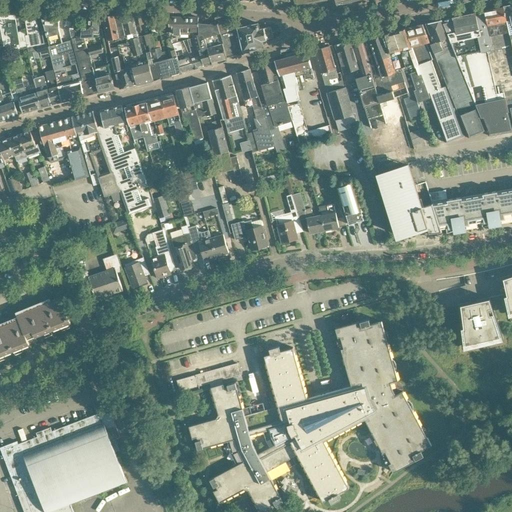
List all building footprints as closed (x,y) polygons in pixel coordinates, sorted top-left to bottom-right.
[(511,5),(503,7),(507,23),(511,40),(511,45),(511,5)] [(14,9),(0,7),(0,25),(0,26),(2,38),(4,44),(5,51),(20,49),(24,48),(23,41),(19,42),(14,9)] [(507,23),(503,7),(484,11),(489,34),(494,50),(487,52),(492,71),(497,93),(504,92),(506,97),(511,125),(511,45),(511,40),(507,23)] [(27,41),(23,41),(24,48),(27,47),(36,46),(41,45),(39,33),(37,19),(35,10),(23,9),(25,18),(28,35),(26,36),(27,41)] [(93,69),(88,48),(87,45),(85,38),(76,39),(76,38),(72,39),(72,40),(62,43),(59,28),(60,12),(40,10),(43,20),(49,47),(48,47),(54,67),(54,70),(62,102),(84,97),(84,96),(99,92),(95,77),(95,76),(94,71),(93,69)] [(489,34),(484,11),(452,18),(453,18),(444,20),(443,23),(451,42),(464,74),(476,104),(477,108),(486,131),(489,135),(511,130),(511,125),(506,97),(504,92),(497,93),(492,71),(487,52),(494,50),(489,34)] [(101,29),(98,29),(99,15),(88,14),(87,29),(84,29),(84,31),(75,30),(69,30),(72,39),(76,38),(76,39),(85,38),(93,37),(103,36),(101,29)] [(103,16),(108,39),(116,37),(117,41),(126,39),(125,34),(121,17),(103,15),(103,16)] [(121,17),(125,34),(136,32),(133,18),(121,17)] [(168,17),(168,27),(172,27),(172,31),(175,31),(175,35),(188,34),(188,39),(194,38),(193,34),(190,34),(189,17),(168,17)] [(198,17),(189,17),(190,34),(193,34),(199,34),(198,22),(198,17)] [(451,42),(443,23),(442,20),(425,23),(429,33),(432,40),(434,46),(431,47),(456,109),(476,104),(464,74),(451,42)] [(207,48),(206,43),(212,41),(211,36),(220,33),(217,23),(198,22),(199,34),(193,34),(194,38),(198,54),(200,55),(204,66),(213,64),(212,61),(208,47),(207,48)] [(238,25),(217,23),(220,33),(227,57),(242,54),(241,51),(243,50),(239,28),(238,25)] [(258,23),(239,28),(243,50),(263,46),(262,40),(273,38),(271,26),(259,29),(258,23)] [(423,24),(405,28),(429,98),(430,97),(446,143),(464,136),(446,85),(441,87),(431,60),(433,59),(426,43),(430,42),(423,24)] [(405,28),(394,31),(400,50),(406,67),(409,66),(411,73),(416,90),(414,90),(418,102),(429,98),(405,28)] [(383,33),(382,34),(389,54),(390,54),(393,65),(395,71),(397,70),(399,71),(401,71),(409,92),(407,93),(409,97),(403,99),(410,118),(421,113),(417,102),(418,102),(414,90),(416,90),(411,73),(409,66),(406,67),(400,50),(394,31),(392,31),(383,33)] [(164,77),(153,42),(150,33),(144,35),(147,46),(148,45),(150,51),(146,52),(148,58),(149,63),(151,70),(154,80),(164,77)] [(227,57),(220,33),(211,36),(212,41),(206,43),(207,48),(208,47),(212,61),(227,58),(227,57)] [(389,54),(382,34),(367,36),(367,37),(368,38),(367,38),(369,44),(366,45),(370,56),(374,55),(374,56),(373,56),(374,59),(375,59),(379,70),(381,76),(395,71),(393,65),(390,54),(389,54)] [(130,43),(127,44),(129,53),(137,84),(137,85),(154,80),(151,70),(149,63),(148,58),(142,60),(139,54),(142,53),(138,36),(134,38),(129,39),(130,43)] [(171,58),(168,59),(173,75),(182,72),(173,45),(171,39),(170,37),(165,39),(167,45),(171,58)] [(194,38),(188,39),(187,40),(191,56),(193,62),(191,63),(193,69),(204,66),(200,55),(198,54),(194,38)] [(351,40),(360,68),(362,76),(356,77),(356,78),(359,90),(375,85),(371,73),(372,72),(362,38),(351,41),(351,40)] [(351,40),(335,45),(338,55),(344,73),(352,70),(355,78),(356,78),(356,77),(362,76),(360,68),(351,40)] [(165,51),(162,52),(161,47),(160,47),(159,43),(157,43),(157,41),(153,42),(164,77),(173,75),(168,59),(165,51)] [(127,42),(118,44),(120,55),(123,55),(126,69),(124,69),(123,69),(129,86),(137,84),(129,53),(127,44),(127,42)] [(173,45),(182,72),(193,69),(191,63),(193,62),(191,56),(182,59),(182,57),(183,57),(180,42),(178,43),(173,45)] [(38,51),(38,52),(49,50),(48,43),(41,45),(36,46),(38,51)] [(336,69),(332,55),(329,46),(315,50),(321,73),(327,93),(342,88),(341,82),(332,84),(331,83),(330,83),(328,76),(330,75),(331,79),(338,78),(336,69)] [(104,55),(103,48),(89,51),(90,58),(104,55)] [(305,79),(314,77),(308,52),(297,55),(302,75),(304,74),(305,79)] [(300,76),(302,75),(297,55),(286,58),(296,100),(299,99),(297,91),(304,90),(300,76)] [(118,56),(112,57),(115,71),(120,89),(129,86),(123,69),(124,69),(122,60),(119,61),(118,56)] [(286,58),(274,61),(283,86),(288,102),(296,100),(286,58)] [(256,66),(257,66),(261,85),(266,100),(268,105),(271,114),(265,116),(269,127),(278,152),(286,149),(278,125),(291,122),(290,120),(292,119),(292,117),(290,112),(288,106),(285,99),(284,100),(276,71),(273,61),(256,66)] [(113,79),(112,79),(108,65),(93,69),(94,71),(95,76),(95,77),(99,92),(114,88),(113,81),(113,79)] [(237,72),(237,73),(240,82),(246,108),(252,106),(256,117),(254,118),(256,128),(252,130),(253,132),(248,133),(248,136),(253,152),(275,146),(277,152),(278,152),(269,127),(265,116),(263,109),(260,102),(253,81),(250,68),(237,72)] [(62,102),(54,70),(45,72),(47,82),(51,81),(53,87),(49,88),(54,104),(62,102)] [(409,92),(401,71),(399,71),(397,70),(395,71),(381,76),(379,70),(372,72),(371,73),(375,85),(359,90),(368,118),(368,119),(370,125),(385,120),(382,108),(393,105),(391,99),(407,93),(409,92)] [(33,74),(34,78),(38,92),(42,108),(52,105),(44,76),(43,72),(33,74)] [(231,75),(213,80),(228,132),(245,127),(244,120),(237,97),(231,75)] [(17,87),(15,87),(18,97),(18,98),(23,113),(42,108),(38,92),(34,78),(35,83),(24,86),(22,78),(15,80),(17,87)] [(207,82),(189,87),(199,118),(216,113),(207,82)] [(189,87),(176,91),(185,124),(189,123),(194,141),(204,138),(199,118),(189,87)] [(346,87),(342,88),(327,93),(339,131),(351,128),(350,124),(356,121),(346,87)] [(0,121),(18,115),(10,92),(2,95),(0,89),(0,121)] [(174,95),(160,98),(165,116),(167,116),(170,126),(174,124),(176,132),(183,130),(174,95)] [(160,98),(149,101),(154,119),(158,136),(164,134),(159,118),(165,116),(160,98)] [(149,101),(136,105),(145,137),(149,150),(148,145),(158,142),(159,148),(161,147),(160,141),(158,141),(155,133),(154,134),(152,129),(154,128),(152,120),(154,119),(149,101)] [(299,103),(288,106),(290,112),(301,108),(299,103)] [(125,108),(127,117),(129,125),(134,140),(143,137),(147,151),(149,150),(145,137),(136,105),(125,108)] [(123,108),(112,111),(121,146),(120,147),(123,162),(117,163),(120,171),(114,173),(120,191),(122,196),(127,195),(128,195),(141,191),(146,204),(154,202),(149,184),(134,140),(129,125),(130,128),(128,128),(123,108)] [(301,108),(290,112),(292,117),(303,114),(301,108)] [(477,108),(459,115),(468,138),(486,131),(477,108)] [(114,173),(99,131),(96,121),(93,111),(72,117),(78,140),(81,140),(89,171),(95,169),(104,196),(112,194),(120,191),(114,173)] [(112,111),(101,114),(104,123),(104,128),(106,134),(107,133),(112,149),(120,147),(121,146),(112,111)] [(303,114),(292,117),(292,119),(293,123),(304,119),(303,114)] [(72,117),(63,119),(68,139),(72,138),(73,142),(78,140),(72,117)] [(63,119),(50,123),(60,160),(68,158),(74,180),(89,176),(80,148),(72,150),(68,139),(63,119)] [(304,119),(293,123),(295,129),(306,125),(304,119)] [(37,127),(37,128),(39,136),(41,143),(44,143),(44,145),(45,145),(48,157),(49,157),(50,162),(51,162),(51,165),(54,167),(58,166),(60,163),(59,160),(60,160),(50,123),(37,127)] [(306,125),(295,129),(297,134),(308,131),(306,125)] [(329,125),(324,126),(327,138),(333,136),(329,125)] [(234,169),(231,158),(222,126),(209,130),(215,154),(217,153),(222,172),(234,169)] [(324,126),(319,128),(322,139),(327,138),(324,126)] [(319,128),(313,129),(317,141),(322,139),(319,128)] [(313,129),(308,131),(311,142),(317,141),(313,129)] [(30,130),(19,135),(28,157),(40,152),(37,144),(35,144),(30,130)] [(414,146),(423,143),(418,130),(409,132),(414,146)] [(308,131),(297,134),(300,145),(311,142),(308,131)] [(19,135),(9,138),(15,155),(17,161),(28,157),(19,135)] [(15,155),(9,138),(0,141),(0,149),(4,159),(14,155),(15,155)] [(236,156),(231,158),(234,169),(235,176),(238,186),(247,183),(244,173),(241,174),(236,156)] [(38,169),(40,173),(43,182),(49,180),(44,166),(38,169)] [(409,166),(377,175),(396,237),(427,227),(429,233),(441,231),(432,203),(422,206),(409,166)] [(309,176),(307,169),(297,172),(299,179),(309,176)] [(27,173),(28,177),(32,187),(38,184),(33,171),(27,173)] [(212,173),(207,174),(206,171),(195,174),(197,180),(213,177),(212,173)] [(17,176),(11,179),(16,192),(22,190),(17,176)] [(11,179),(6,181),(11,194),(16,192),(11,179)] [(338,187),(346,215),(349,224),(364,219),(361,210),(352,182),(338,187)] [(446,190),(430,192),(429,192),(432,203),(441,231),(441,232),(477,226),(477,227),(477,228),(479,228),(479,227),(478,227),(478,226),(511,220),(511,188),(497,191),(483,193),(483,194),(462,197),(447,199),(446,190)] [(120,191),(112,194),(114,200),(121,197),(122,196),(120,191)] [(300,192),(292,195),(300,220),(307,218),(310,233),(325,230),(322,215),(321,215),(314,216),(311,208),(306,209),(300,192)] [(275,216),(276,219),(279,233),(282,243),(297,238),(295,230),(302,228),(303,231),(304,231),(300,220),(292,195),(291,194),(287,196),(291,212),(275,216)] [(153,199),(157,209),(159,218),(169,214),(164,196),(153,199)] [(185,215),(195,211),(191,201),(181,204),(185,215)] [(321,215),(322,215),(325,230),(339,227),(336,212),(334,204),(320,207),(321,215)] [(203,211),(205,217),(218,214),(217,208),(203,211)] [(113,234),(129,228),(125,218),(109,225),(113,234)] [(231,224),(233,230),(235,240),(248,236),(252,250),(267,246),(262,226),(264,225),(262,220),(260,219),(251,222),(251,221),(242,223),(242,221),(231,224)] [(196,225),(188,228),(189,233),(192,243),(195,252),(201,250),(204,260),(209,258),(209,260),(217,258),(211,238),(205,240),(203,232),(198,231),(196,225)] [(189,233),(185,234),(169,239),(172,248),(174,247),(182,270),(194,266),(192,260),(197,258),(197,259),(196,253),(195,252),(192,243),(189,233)] [(223,234),(211,238),(217,258),(225,255),(224,254),(229,252),(223,234)] [(159,256),(152,259),(155,268),(158,278),(166,275),(166,273),(170,272),(165,255),(171,253),(166,239),(159,241),(161,245),(156,247),(159,256)] [(107,270),(102,272),(110,295),(123,290),(116,269),(121,267),(117,254),(103,258),(107,270)] [(133,287),(146,282),(144,276),(150,274),(143,257),(132,261),(134,264),(126,267),(133,287)] [(83,260),(77,262),(83,279),(89,278),(93,289),(91,289),(93,293),(94,292),(96,299),(110,295),(102,272),(89,276),(83,260)] [(472,274),(464,275),(465,286),(456,288),(458,305),(463,344),(502,335),(499,326),(511,322),(511,275),(500,279),(501,286),(488,289),(487,286),(486,284),(486,282),(484,280),(483,278),(481,277),(479,275),(476,275),(474,274),(472,274)] [(0,326),(0,355),(37,341),(35,337),(70,322),(60,297),(17,315),(19,319),(0,326)] [(224,384),(224,383),(211,387),(218,414),(216,418),(189,426),(193,439),(193,438),(197,437),(198,440),(195,441),(197,450),(235,439),(238,450),(244,461),(209,479),(214,488),(216,486),(218,489),(214,491),(214,490),(213,491),(220,502),(244,489),(249,491),(260,511),(268,511),(271,511),(274,509),(274,508),(273,509),(272,505),(274,504),(276,506),(284,502),(267,471),(298,455),(323,501),(329,498),(331,503),(341,498),(338,493),(349,487),(324,441),(365,419),(393,472),(416,460),(418,459),(424,455),(421,450),(432,445),(431,444),(403,391),(396,395),(393,388),(394,388),(394,387),(395,387),(395,386),(396,385),(396,384),(396,383),(396,382),(396,381),(396,380),(398,380),(398,379),(382,321),(370,324),(369,319),(335,328),(352,386),(355,386),(356,390),(315,401),(312,402),(306,404),(305,400),(307,399),(293,347),(281,351),(279,345),(269,348),(270,353),(264,355),(275,394),(279,406),(252,413),(250,407),(247,408),(243,409),(235,382),(227,384),(227,387),(224,388),(223,384),(224,384)] [(238,363),(196,374),(176,380),(177,380),(179,391),(179,392),(199,386),(223,379),(241,374),(238,363)]
